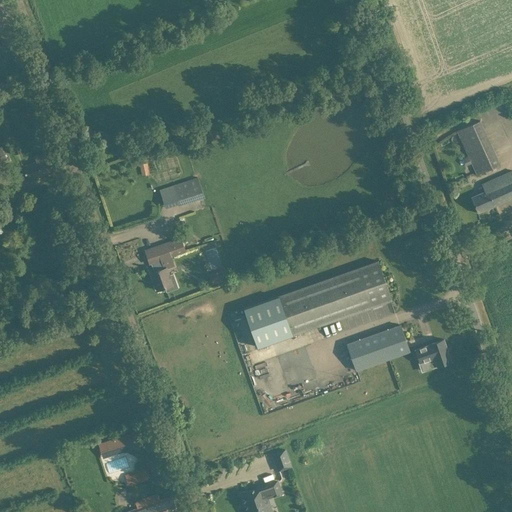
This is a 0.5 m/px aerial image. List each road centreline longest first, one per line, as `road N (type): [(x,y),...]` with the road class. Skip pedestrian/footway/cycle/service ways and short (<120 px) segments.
road 1 (track): [(23,0),(200,511)]
road 2 (unclassified): [(454,257),(364,0)]
road 3 (unclassified): [(511,427),(454,257)]
